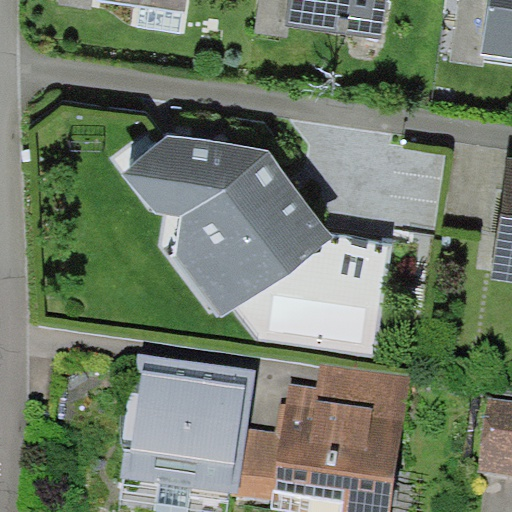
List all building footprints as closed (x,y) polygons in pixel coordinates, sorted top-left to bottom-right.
[(55,0),(55,4),(91,9),(92,0),(55,0)] [(185,0),(113,0),(184,10),(185,0)] [(256,0),(252,33),(283,38),(285,25),(376,39),(381,0),(256,0)] [(511,0),(457,0),(449,64),(482,68),(483,53),(511,56),(511,0)] [(164,133),(113,166),(144,213),(173,214),(172,245),(200,296),(233,310),(327,232),(257,148),(164,133)] [(511,155),(505,154),(485,274),(511,278),(511,155)] [(255,369),(137,353),(119,476),(240,492),(248,428),(255,369)] [(391,511),(410,374),(322,362),(318,388),(284,384),(278,432),(269,500),(268,508),(299,511),(391,511)] [(511,412),(488,409),(479,476),(511,480),(511,412)] [(269,500),(278,432),(248,428),(240,492),(239,497),(269,500)]
